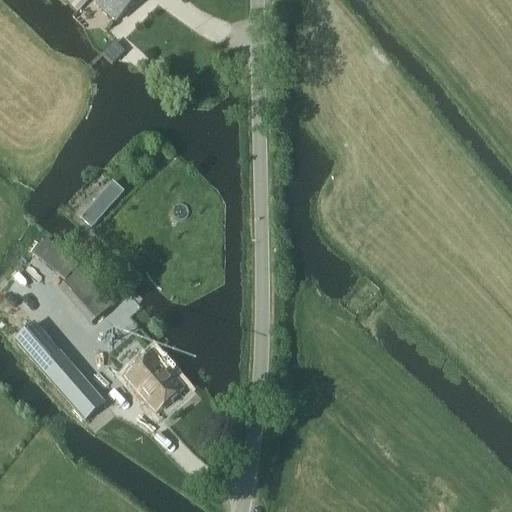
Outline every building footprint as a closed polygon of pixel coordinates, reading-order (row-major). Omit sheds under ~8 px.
[(117,25),(140,0),(73,0),(69,4),(80,14),(92,1),(117,25)] [(112,67),(125,54),(114,43),(101,57),(112,67)] [(91,232),(124,195),(112,184),(79,222),(91,232)] [(66,284),(78,268),(47,243),(35,259),(66,284)] [(93,327),(114,309),(83,274),(62,292),(93,327)] [(87,421),(105,405),(34,325),(16,341),(87,421)] [(157,417),(185,393),(154,357),(126,381),(157,417)]
